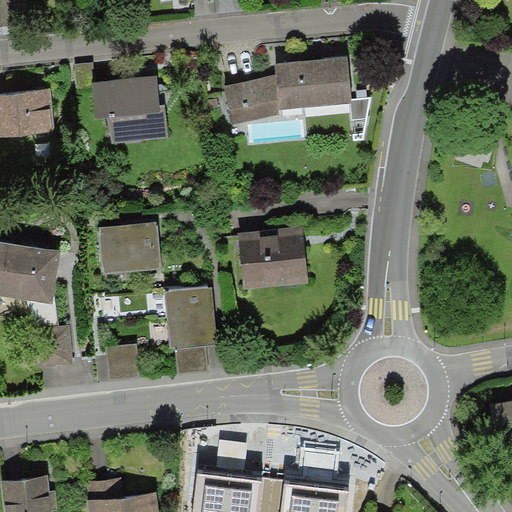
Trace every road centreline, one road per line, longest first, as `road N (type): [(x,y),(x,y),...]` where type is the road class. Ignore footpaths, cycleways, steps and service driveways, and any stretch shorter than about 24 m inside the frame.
road 1 (residential): [(0,50),(324,19),(431,30)]
road 2 (residential): [(0,421),(277,392),(352,395)]
road 3 (tertiary): [(388,349),(394,201),(431,30)]
